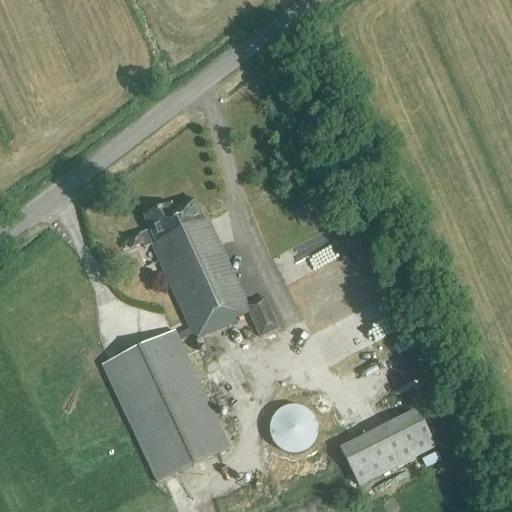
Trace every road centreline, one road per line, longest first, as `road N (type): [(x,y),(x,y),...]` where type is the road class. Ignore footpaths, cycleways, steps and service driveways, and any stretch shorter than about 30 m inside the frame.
road 1 (unclassified): [(0,238),(309,0)]
road 2 (unknown): [(189,92),(209,131),(234,226),(291,352)]
